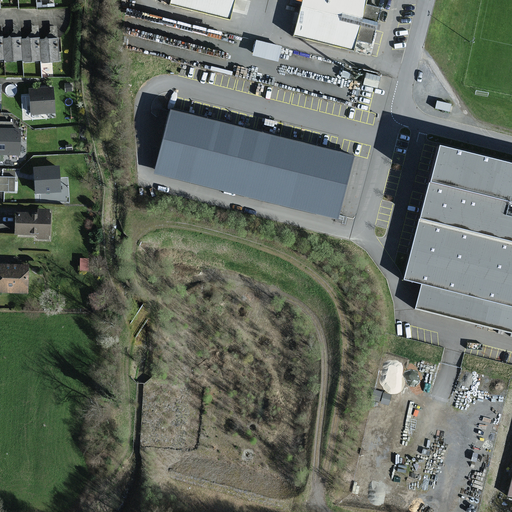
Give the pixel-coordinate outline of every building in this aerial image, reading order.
[(173,0),(173,1),(231,16),(235,0),(173,0)] [(304,0),(296,34),(356,49),(358,38),(375,42),(383,8),(368,4),(368,0),(304,0)] [(15,30),(9,37),(5,37),(5,59),(8,62),(23,60),(23,38),(21,25),(14,25),(15,30)] [(33,31),(28,37),(23,38),(23,60),(26,62),(41,60),(41,38),(40,25),(33,25),(33,31)] [(51,31),(46,38),(41,38),(41,60),(44,63),(53,62),(62,61),(59,39),(58,25),(51,26),(51,31)] [(73,83),(65,84),(66,91),(73,91),(73,83)] [(34,88),(30,88),(30,94),(31,115),(56,113),(55,86),(47,87),(34,88)] [(358,154),(173,108),(157,173),(341,219),(358,154)] [(23,128),(0,127),(0,154),(4,154),(22,155),(23,128)] [(511,163),(433,144),(402,273),(400,282),(419,286),(414,308),(511,331),(511,163)] [(61,165),(35,167),(35,175),(36,194),(63,192),(62,178),(61,165)] [(16,177),(0,176),(0,191),(16,192),(16,177)] [(38,209),(38,213),(17,212),(16,234),(38,235),(38,239),(52,239),(53,209),(38,209)] [(89,258),(81,258),(81,270),(90,271),(93,271),(93,258),(89,258)] [(27,264),(0,262),(0,293),(30,295),(31,264),(27,264)]
